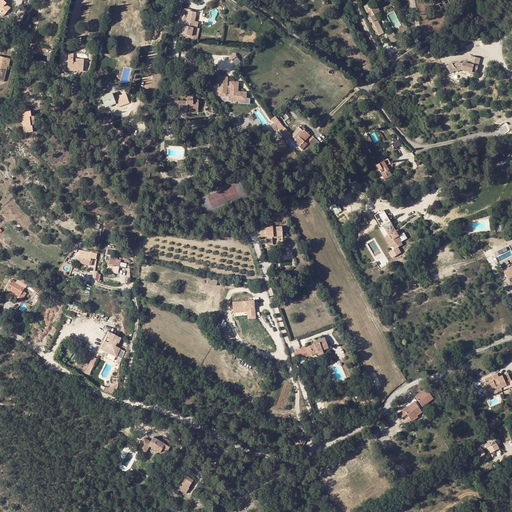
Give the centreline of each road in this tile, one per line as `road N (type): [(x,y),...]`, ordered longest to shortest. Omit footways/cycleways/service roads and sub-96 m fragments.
road 1 (residential): [(0,330),(103,395),(284,458),(373,418),(403,388),(511,335)]
road 2 (residential): [(511,147),(484,134),(414,145),(365,86),(249,0)]
